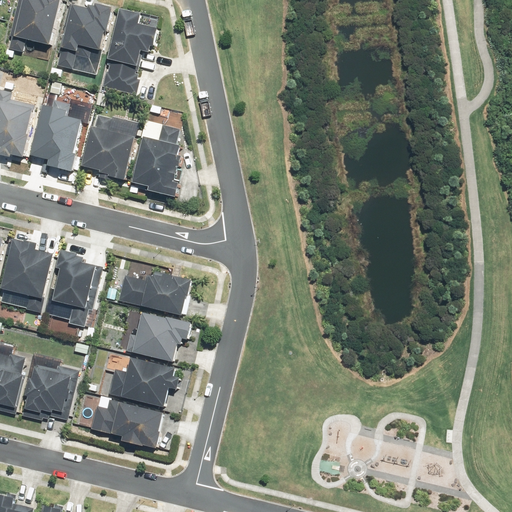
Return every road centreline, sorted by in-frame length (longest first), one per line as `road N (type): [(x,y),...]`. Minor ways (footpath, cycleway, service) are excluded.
road 1 (residential): [(193,494),(245,264),(241,237)]
road 2 (residential): [(241,237),(207,244),(0,194)]
road 3 (residential): [(241,237),(193,0)]
road 4 (residential): [(193,494),(0,446)]
